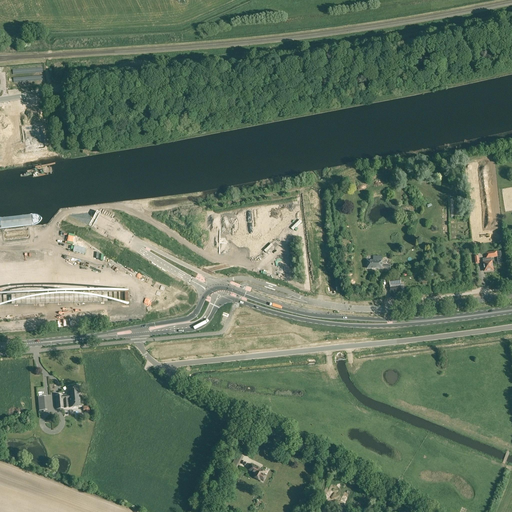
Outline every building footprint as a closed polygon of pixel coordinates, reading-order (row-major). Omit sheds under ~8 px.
[(483,262),(484,272),(493,270),(492,261),(491,258),(498,257),(497,251),(485,253),(487,262),(483,262)] [(382,270),(386,270),(386,269),(390,269),(390,265),(383,265),(382,256),(373,256),(373,261),(367,260),(367,268),(382,269),(382,270)] [(389,278),(391,297),(402,296),(400,277),(389,278)] [(55,396),(56,409),(64,409),(64,408),(69,408),(81,407),(80,393),(79,385),(67,387),(68,395),(62,395),(55,396)] [(38,397),(39,410),(46,409),(45,396),(38,397)] [(253,477),(261,481),(261,480),(264,481),(266,476),(263,475),(265,472),(251,465),(249,470),(255,473),(253,477)]
